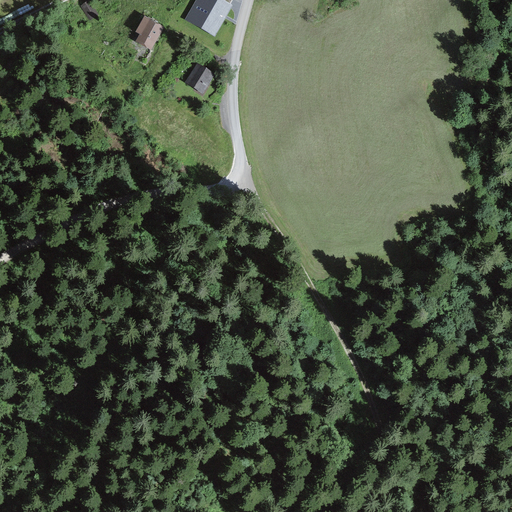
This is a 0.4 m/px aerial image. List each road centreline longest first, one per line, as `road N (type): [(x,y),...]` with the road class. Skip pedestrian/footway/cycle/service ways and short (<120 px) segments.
road 1 (unclassified): [(0,259),(96,208),(247,185),(233,74),(248,0)]
road 2 (track): [(247,185),(366,376),(380,455),(359,511)]
